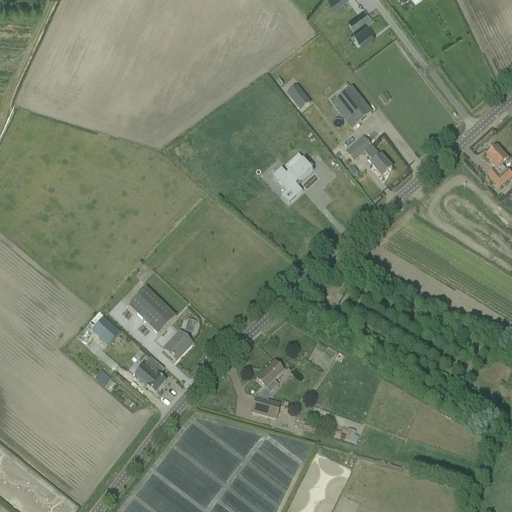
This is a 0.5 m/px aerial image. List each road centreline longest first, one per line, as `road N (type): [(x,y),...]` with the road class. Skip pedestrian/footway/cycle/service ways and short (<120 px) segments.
road 1 (tertiary): [(94,511),(194,384),(476,130)]
road 2 (unclassified): [(374,0),(476,130)]
